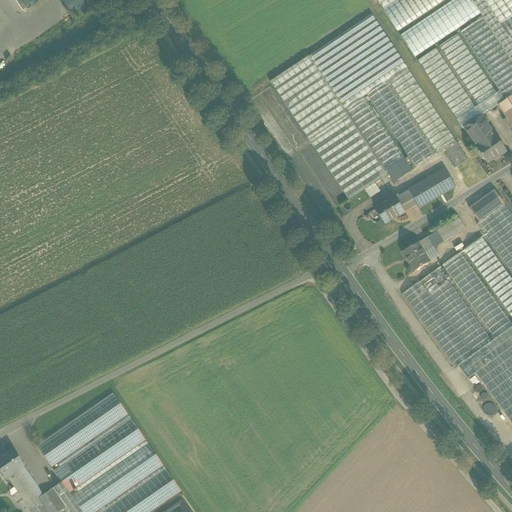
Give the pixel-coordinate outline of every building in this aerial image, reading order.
[(377,0),(384,10),(397,0),(377,0)] [(397,0),(384,10),(383,10),(398,33),(446,0),(397,0)] [(471,0),(453,0),(400,36),(415,58),(481,14),(471,0)] [(511,0),(483,0),(500,25),(511,16),(511,0)] [(372,15),(309,57),(386,171),(388,175),(394,183),(413,171),(408,164),(410,163),(408,161),(406,162),(405,160),(407,159),(367,97),(369,96),(415,169),(434,156),(388,84),(391,82),(437,154),(445,149),(457,167),(468,160),(372,15)] [(511,16),(500,25),(511,43),(511,16)] [(511,96),(511,61),(483,18),(460,33),(505,101),(511,96)] [(476,108),(436,49),(417,62),(462,129),(498,106),(503,102),(458,34),(438,47),(478,106),(476,108)] [(386,171),(309,57),(270,83),(349,201),(388,175),(386,171)] [(511,96),(505,101),(503,102),(498,106),(504,114),(511,108),(511,96)] [(489,122),(486,118),(483,118),(482,117),(476,121),(479,126),(468,133),(478,148),(478,149),(487,163),(498,156),(499,157),(506,152),(496,137),(495,137),(487,125),(489,122)] [(476,121),(465,129),(468,133),(479,126),(476,121)] [(444,171),(409,192),(416,205),(418,208),(454,187),(444,171)] [(494,191),(469,209),(479,223),(505,205),(494,191)] [(395,197),(376,209),(385,224),(405,212),(404,212),(416,205),(409,192),(396,199),(395,197)] [(511,215),(505,205),(479,223),(477,225),(511,273),(511,215)] [(459,219),(429,237),(436,248),(465,230),(459,219)] [(419,244),(431,262),(441,256),(436,248),(429,237),(419,244)] [(511,279),(482,237),(463,251),(511,319),(511,279)] [(419,244),(403,254),(415,272),(431,262),(419,244)] [(511,327),(511,324),(461,253),(442,266),(494,340),(511,327)] [(491,342),(439,269),(421,282),(473,355),(491,342)] [(473,355),(421,282),(402,295),(454,369),(458,366),(473,355)] [(473,355),(458,366),(468,380),(476,374),(511,424),(511,327),(494,340),(491,342),(473,355)] [(112,393),(35,446),(51,469),(128,416),(112,393)] [(130,419),(65,464),(80,486),(145,441),(130,419)] [(147,444),(71,497),(80,511),(97,511),(163,467),(147,444)] [(12,451),(2,458),(1,456),(0,457),(0,472),(5,479),(19,470),(22,467),(12,451)] [(80,486),(65,464),(53,472),(61,483),(68,494),(80,486)] [(38,499),(19,470),(7,478),(17,493),(11,497),(21,511),(30,511),(41,505),(38,499)] [(165,470),(103,511),(151,511),(180,492),(165,470)] [(68,494),(61,483),(52,489),(65,508),(66,508),(68,511),(80,511),(71,497),(68,494)] [(52,489),(38,499),(41,505),(30,511),(60,511),(65,508),(52,489)]
